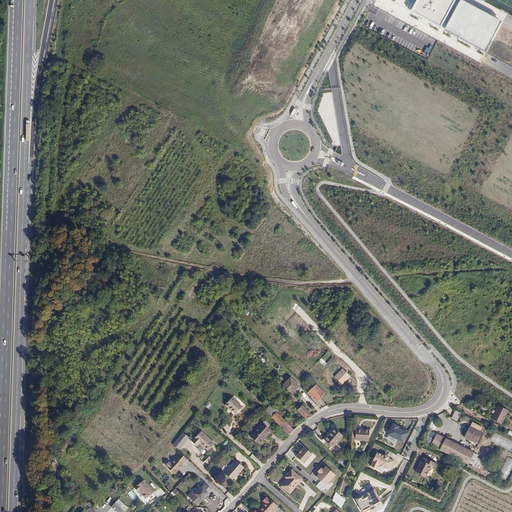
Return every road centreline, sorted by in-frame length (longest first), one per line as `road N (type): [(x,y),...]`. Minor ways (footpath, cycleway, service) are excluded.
road 1 (motorway): [(16,0),(0,486)]
road 2 (track): [(0,228),(38,224),(245,278),(359,278)]
road 3 (motorway): [(13,511),(26,165)]
road 4 (residential): [(258,477),(300,430),(330,411),(429,408)]
road 5 (unclassified): [(293,198),(419,346)]
road 6 (motorway): [(26,165),(52,0)]
road 7 (motorway): [(26,165),(29,0)]
